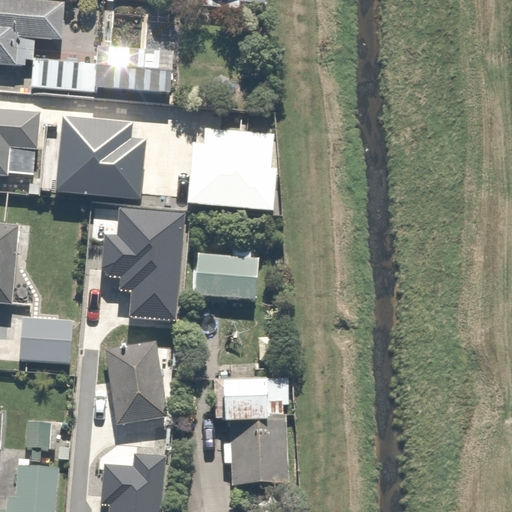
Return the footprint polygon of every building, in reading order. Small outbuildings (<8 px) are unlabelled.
[(62,43),(65,5),(0,0),(0,65),(25,67),(25,61),(33,62),(34,41),(62,43)] [(95,66),(33,61),(31,89),(96,94),(96,91),(169,97),(173,56),(96,50),(95,66)] [(130,100),(75,96),(73,128),(86,129),(128,131),(130,100)] [(38,155),(43,117),(0,113),(0,180),(9,182),(13,152),(38,155)] [(128,131),(86,129),(84,158),(126,160),(128,131)] [(0,309),(13,310),(20,231),(0,228),(0,309)] [(257,241),(193,239),(191,303),(254,305),(257,241)] [(126,310),(131,260),(94,257),(90,307),(126,310)] [(17,319),(15,362),(72,364),(74,321),(17,319)] [(154,342),(97,350),(108,424),(165,415),(154,342)] [(226,464),(226,486),(286,485),(284,375),(212,377),(213,422),(220,422),(221,464),(226,464)] [(56,511),(61,471),(10,465),(4,511),(56,511)]
